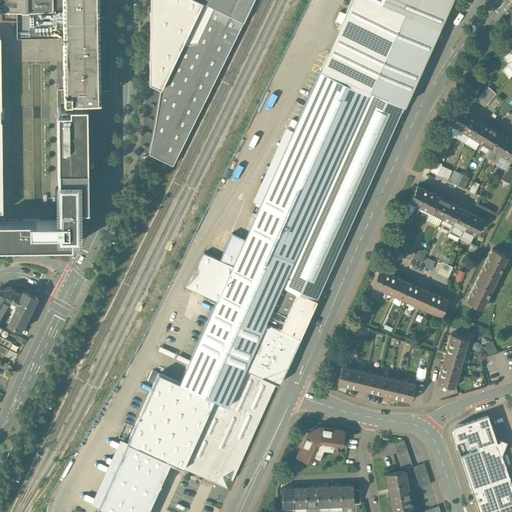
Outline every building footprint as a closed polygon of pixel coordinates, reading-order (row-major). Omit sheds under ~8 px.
[(62,0),(0,0),(0,10),(17,10),(17,36),(63,35),(62,0)] [(99,99),(97,0),(62,0),(63,35),(64,100),(86,100),(99,99)] [(150,0),(149,38),(149,82),(160,88),(161,88),(183,44),(196,41),(213,6),(199,0),(150,0)] [(199,0),(213,6),(243,20),(252,0),(199,0)] [(350,0),(321,67),(369,89),(404,105),(450,0),(350,0)] [(213,6),(196,41),(183,44),(183,45),(161,88),(160,88),(153,132),(149,153),(172,164),(196,117),(243,20),(213,6)] [(245,238),(244,240),(217,300),(264,321),(369,89),(321,67),(245,238)] [(487,86),(479,97),(487,104),(496,93),(487,86)] [(369,89),(264,321),(265,321),(299,337),(398,117),(402,109),(404,105),(369,89)] [(69,112),(57,112),(58,209),(77,209),(88,209),(87,170),(87,118),(86,110),(86,106),(69,106),(69,112)] [(468,114),(458,108),(449,122),(460,129),(468,114)] [(479,120),(468,114),(460,129),(470,135),(479,120)] [(108,117),(87,118),(87,170),(103,170),(108,117)] [(489,127),(479,120),(470,135),(480,141),(489,127)] [(499,133),(489,127),(480,141),(490,147),(499,133)] [(510,139),(499,133),(490,147),(501,154),(510,139)] [(511,158),(511,140),(510,139),(501,154),(511,160),(511,158)] [(501,154),(490,147),(484,157),(495,163),(501,154)] [(450,176),(453,166),(435,162),(433,172),(450,176)] [(511,179),(511,167),(508,165),(501,179),(510,183),(511,179)] [(469,177),(463,174),(457,185),(464,188),(469,177)] [(428,191),(417,185),(410,200),(421,206),(428,191)] [(439,196),(428,191),(421,206),(431,211),(439,196)] [(450,201),(439,196),(431,211),(442,217),(450,201)] [(460,207),(450,201),(442,217),(452,222),(460,207)] [(471,212),(460,207),(452,222),(463,228),(471,212)] [(58,220),(0,221),(0,246),(72,246),(72,237),(77,237),(77,209),(58,209),(58,220)] [(482,218),(471,212),(463,228),(474,233),(482,218)] [(220,260),(203,252),(184,286),(216,300),(217,299),(217,300),(244,240),(245,238),(232,233),(220,260)] [(391,251),(406,257),(412,242),(397,236),(391,251)] [(413,258),(423,261),(426,251),(417,248),(413,258)] [(491,248),(466,301),(481,308),(507,256),(491,248)] [(391,274),(379,268),(372,285),(383,290),(391,274)] [(402,279),(391,274),(383,290),(395,295),(402,279)] [(413,284),(402,279),(395,295),(406,300),(413,284)] [(425,289),(413,284),(406,300),(417,305),(425,289)] [(10,288),(0,289),(0,317),(9,303),(16,291),(10,288)] [(436,294),(425,289),(417,305),(429,311),(436,294)] [(37,298),(22,291),(21,293),(16,291),(9,303),(15,306),(12,313),(13,314),(8,324),(21,330),(37,298)] [(448,300),(436,294),(429,311),(440,316),(448,300)] [(217,300),(217,299),(216,300),(180,382),(214,398),(228,404),(244,367),(265,321),(264,321),(217,300)] [(299,337),(265,321),(244,367),(275,382),(276,381),(276,382),(293,344),(296,345),(300,337),(299,337)] [(467,338),(450,333),(447,345),(464,351),(467,338)] [(10,342),(0,337),(0,344),(8,349),(10,342)] [(488,354),(497,351),(493,339),(484,343),(488,354)] [(464,351),(447,345),(443,357),(461,362),(464,351)] [(461,362),(443,357),(440,369),(457,374),(461,362)] [(354,368),(341,365),(337,382),(350,385),(354,368)] [(214,398),(183,467),(227,486),(229,492),(234,480),(232,479),(276,382),(276,381),(275,382),(244,367),(228,404),(214,398)] [(418,379),(425,380),(426,368),(419,367),(418,379)] [(366,371),(354,368),(350,385),(362,388),(366,371)] [(457,374),(440,369),(437,381),(454,386),(457,374)] [(378,374),(366,371),(362,388),(373,391),(378,374)] [(180,382),(158,373),(128,442),(183,467),(214,398),(180,382)] [(390,377),(378,374),(373,391),(386,394),(390,377)] [(402,380),(390,377),(386,394),(398,397),(402,380)] [(415,383),(402,380),(398,397),(411,400),(415,383)] [(452,435),(459,455),(490,445),(497,442),(487,413),(457,424),(455,425),(453,428),(452,431),(452,435)] [(343,430),(319,426),(318,427),(318,428),(317,428),(311,430),(312,431),(309,433),(309,432),(307,433),(297,455),(308,460),(310,456),(318,459),(323,448),(335,450),(337,441),(341,442),(343,430)] [(413,467),(404,440),(394,443),(403,470),(413,467)] [(183,467),(128,442),(98,507),(109,511),(147,511),(170,462),(182,468),(183,467)] [(501,479),(497,466),(500,465),(497,458),(494,459),(492,452),(490,445),(459,455),(478,511),(511,511),(511,485),(509,477),(501,479)] [(424,463),(413,467),(420,487),(431,484),(424,463)] [(403,470),(386,473),(393,511),(412,511),(404,470),(403,470)] [(352,485),(340,486),(341,504),(353,504),(352,485)] [(328,486),(317,487),(317,505),(329,505),(328,486)] [(340,486),(328,486),(329,505),(341,504),(340,486)] [(293,487),(281,488),(282,506),(294,506),(293,487)] [(305,487),(293,487),(294,506),(306,505),(305,487)] [(317,487),(305,487),(306,505),(317,505),(317,487)]
